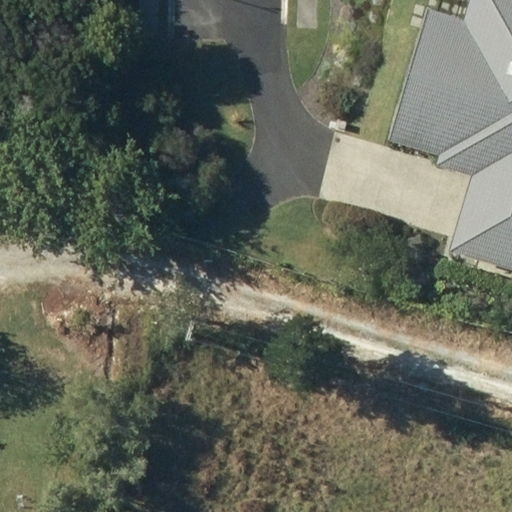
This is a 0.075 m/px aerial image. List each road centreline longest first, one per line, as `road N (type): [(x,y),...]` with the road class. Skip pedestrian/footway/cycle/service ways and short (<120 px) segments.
road 1 (track): [(511,385),(112,265),(0,257)]
road 2 (unknown): [(218,0),(216,412)]
